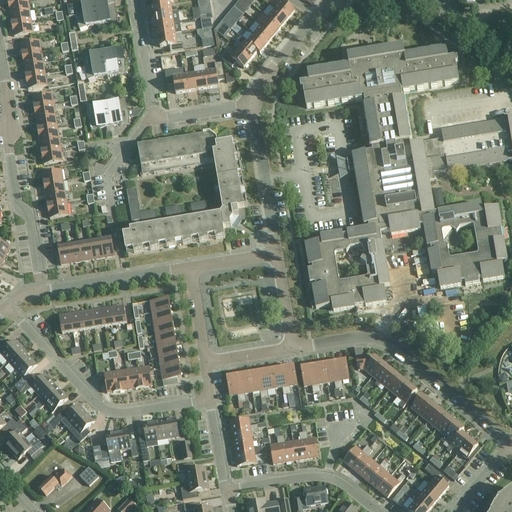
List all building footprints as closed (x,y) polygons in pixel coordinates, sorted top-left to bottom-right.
[(103,0),(94,2),(96,14),(116,10),(115,6),(116,6),(113,0),(103,0)] [(9,10),(10,15),(29,12),(27,1),(8,4),(9,10)] [(75,13),(76,17),(96,14),(94,2),(83,4),(75,3),(74,13),(75,13)] [(153,5),(154,16),(172,13),(170,3),(173,2),(153,5)] [(281,2),(274,10),(287,21),(294,13),(281,2)] [(116,14),(116,10),(96,14),(98,25),(108,24),(117,24),(117,14),(116,14)] [(274,10),(267,18),(280,30),(287,21),(274,10)] [(10,21),(11,26),(31,23),(29,12),(10,15),(11,20),(10,21)] [(154,16),(156,27),(174,24),(172,13),(154,16)] [(87,27),(98,25),(96,14),(76,17),(76,21),(79,30),(87,27)] [(267,18),(260,27),(274,38),(280,30),(267,18)] [(33,35),(31,23),(11,26),(12,32),(13,32),(14,38),(33,35)] [(156,27),(158,37),(175,35),(174,24),(156,27)] [(198,27),(199,37),(209,36),(208,27),(198,27)] [(260,27),(253,35),(267,46),(274,38),(260,27)] [(170,54),(184,52),(181,34),(175,35),(158,37),(160,48),(169,47),(170,54)] [(260,55),(267,46),(253,35),(246,43),(260,55)] [(260,55),(246,43),(240,38),(233,47),(237,50),(251,61),(257,53),(260,55)] [(21,51),(22,57),(41,53),(39,42),(20,45),(21,51)] [(113,51),(102,53),(104,64),(124,61),(123,57),(124,57),(121,48),(113,51)] [(367,128),(368,135),(369,134),(370,142),(369,142),(370,149),(372,148),(373,152),(352,155),(353,164),(347,166),(347,168),(347,172),(355,170),(364,229),(320,237),(321,242),(305,245),(309,270),(308,271),(310,285),(311,285),(316,310),(332,307),(333,313),(387,304),(384,288),(390,287),(381,234),(390,232),(391,237),(424,231),(431,275),(437,274),(440,290),(465,286),(465,287),(479,285),(479,283),(504,279),(502,263),(507,262),(498,208),(482,211),(481,205),(434,213),(428,176),(511,161),(511,119),(441,132),(443,143),(439,144),(438,141),(409,146),(409,142),(411,142),(410,135),(408,135),(407,128),(409,128),(408,121),(406,121),(405,114),(406,114),(405,107),(404,108),(402,100),(400,92),(403,92),(403,94),(410,93),(409,91),(417,90),(417,91),(423,90),(423,89),(431,88),(431,89),(437,88),(437,87),(444,86),(444,87),(451,86),(451,85),(459,84),(456,65),(458,65),(457,59),(448,60),(446,50),(438,52),(438,50),(432,51),(432,53),(424,54),(424,53),(418,54),(418,55),(411,57),(410,55),(404,56),(402,48),(347,57),(349,66),(342,67),(342,68),(335,70),(335,68),(328,69),(328,71),(321,72),(321,70),(314,72),(315,73),(307,74),(309,84),(300,85),(301,91),(303,90),(306,109),(313,108),(314,109),(320,108),(320,106),(327,105),(328,107),(334,106),(334,104),(341,103),(341,104),(348,103),(348,102),(355,100),(355,102),(362,101),(362,99),(364,99),(365,107),(364,107),(366,114),(364,114),(365,121),(367,121),(368,128),(367,128)] [(226,54),(221,60),(232,68),(236,63),(243,70),(251,61),(237,50),(230,58),(226,54)] [(23,62),(24,68),(43,64),(41,53),(22,57),(23,62)] [(83,64),(84,68),(104,64),(102,53),(92,54),(83,54),(83,64)] [(125,65),(124,61),(104,64),(106,76),(117,74),(125,75),(125,65)] [(24,73),(25,79),(45,76),(43,64),(24,68),(25,73),(24,73)] [(95,78),(106,76),(104,64),(84,68),(85,72),(84,72),(87,81),(95,78)] [(224,81),(224,77),(221,64),(214,65),(215,71),(205,72),(208,90),(219,88),(218,82),(224,81)] [(175,95),(186,93),(183,76),(173,78),(172,72),(165,73),(167,86),(174,85),(175,95)] [(205,72),(194,74),(197,91),(208,90),(205,72)] [(194,74),(183,76),(186,93),(197,91),(194,74)] [(47,87),(45,76),(25,79),(26,85),(27,85),(28,90),(47,87)] [(33,104),(34,110),(53,106),(51,95),(32,98),(33,104)] [(116,102),(106,104),(108,116),(128,113),(127,108),(128,108),(124,99),(116,102)] [(87,115),(88,120),(108,116),(106,104),(95,106),(87,106),(86,115),(87,115)] [(35,115),(36,121),(55,117),(53,106),(34,110),(35,115)] [(129,117),(128,113),(108,116),(111,134),(112,138),(118,137),(117,132),(115,132),(113,127),(120,126),(129,126),(129,117)] [(106,135),(111,134),(108,116),(88,120),(88,124),(91,133),(99,130),(106,128),(106,134),(106,135)] [(36,126),(37,132),(57,129),(55,117),(36,121),(37,126),(36,126)] [(39,138),(40,143),(59,140),(57,129),(37,132),(38,138),(39,138)] [(216,170),(217,180),(218,186),(220,199),(222,207),(222,212),(220,215),(129,230),(130,234),(122,235),(125,252),(133,251),(134,254),(143,253),(142,249),(149,248),(150,252),(159,250),(159,246),(166,245),(166,249),(176,247),(175,244),(182,242),(183,246),(192,244),(191,241),(198,240),(199,243),(208,241),(208,238),(215,237),(215,240),(225,238),(223,229),(231,228),(234,223),(239,217),(237,209),(246,208),(245,198),(241,199),(240,192),(244,191),(242,182),(239,183),(238,176),(241,175),(240,165),(236,166),(235,159),(239,158),(237,149),(233,150),(232,142),(217,145),(216,138),(209,133),(203,134),(203,136),(201,136),(141,146),(137,147),(139,159),(142,177),(215,165),(216,170)] [(40,149),(41,154),(61,151),(59,140),(40,143),(41,149),(40,149)] [(63,163),(61,151),(41,154),(42,160),(43,160),(44,166),(63,163)] [(348,175),(347,172),(347,168),(347,166),(346,164),(334,159),(338,182),(348,175)] [(42,180),(43,186),(63,183),(61,171),(42,174),(43,180),(42,180)] [(45,192),(45,197),(65,194),(63,183),(43,186),(44,192),(45,192)] [(139,213),(138,205),(136,190),(126,192),(129,207),(131,223),(141,221),(141,223),(156,221),(155,211),(139,213)] [(46,203),(47,208),(66,205),(65,194),(45,197),(46,203)] [(204,202),(190,205),(192,215),(208,212),(206,204),(204,202)] [(68,217),(66,205),(47,208),(48,214),(49,220),(68,217)] [(180,206),(165,209),(167,219),(182,216),(180,206)] [(111,240),(100,242),(103,259),(114,258),(111,240)] [(100,242),(90,243),(93,261),(103,259),(100,242)] [(10,249),(0,243),(0,256),(5,259),(10,249)] [(90,243),(79,245),(82,263),(93,261),(90,243)] [(79,245),(69,247),(72,265),(82,263),(79,245)] [(69,247),(58,249),(61,267),(72,265),(69,247)] [(150,303),(152,314),(171,311),(169,300),(150,303)] [(123,307),(112,309),(115,326),(126,325),(123,307)] [(112,309),(102,310),(105,328),(115,326),(112,309)] [(102,310),(91,312),(94,330),(105,328),(102,310)] [(152,314),(153,325),(173,322),(171,311),(152,314)] [(91,312),(81,314),(83,331),(94,330),(91,312)] [(81,314),(70,316),(73,333),(83,331),(81,314)] [(59,317),(62,335),(73,333),(70,316),(59,317)] [(153,325),(155,337),(174,334),(173,322),(153,325)] [(155,337),(157,348),(176,345),(174,334),(155,337)] [(0,354),(0,355),(8,363),(22,350),(14,342),(3,352),(0,349),(0,354)] [(83,352),(91,350),(90,343),(82,345),(83,352)] [(157,348),(159,359),(178,356),(176,345),(157,348)] [(8,363),(15,371),(29,358),(22,350),(8,363)] [(159,359),(161,370),(180,367),(178,356),(159,359)] [(363,371),(364,371),(372,378),(383,365),(375,357),(372,361),(368,357),(356,360),(358,372),(363,371)] [(18,392),(30,382),(26,377),(37,366),(29,358),(15,371),(23,380),(14,388),(18,392)] [(335,363),(339,390),(343,390),(342,382),(349,381),(346,362),(335,363)] [(335,363),(323,365),(326,384),(334,383),(335,391),(339,390),(335,363)] [(323,365),(312,367),(317,394),(320,393),(319,386),(326,384),(323,365)] [(372,378),(377,382),(375,386),(377,388),(380,385),(392,371),(383,365),(372,378)] [(180,367),(161,370),(163,388),(177,386),(177,380),(182,379),(180,367)] [(294,367),(283,369),(287,396),(291,395),(290,387),(297,386),(294,367)] [(312,367),(301,369),(304,388),(311,387),(313,395),(317,394),(312,367)] [(149,368),(138,370),(141,389),(152,387),(149,368)] [(283,369),(271,371),(274,390),(282,389),(283,396),(287,396),(283,369)] [(138,370),(127,372),(130,391),(141,389),(138,370)] [(271,371),(260,373),(265,399),(268,399),(267,391),(274,390),(271,371)] [(380,385),(389,392),(400,378),(392,371),(380,385)] [(127,372),(115,373),(118,393),(130,391),(127,372)] [(107,394),(118,393),(115,373),(104,375),(107,394)] [(260,373),(249,375),(252,394),(259,392),(261,400),(265,399),(260,373)] [(45,375),(34,386),(30,382),(18,392),(22,397),(27,392),(31,395),(34,392),(38,397),(53,384),(45,375)] [(249,375),(238,376),(242,403),(246,403),(245,395),(252,394),(249,375)] [(238,376),(226,378),(229,398),(237,396),(238,404),(242,403),(238,376)] [(389,392),(397,399),(408,385),(400,378),(389,392)] [(38,397),(46,405),(60,392),(53,384),(38,397)] [(403,410),(417,392),(408,385),(397,399),(402,402),(399,406),(403,410)] [(53,413),(68,400),(60,392),(46,405),(53,413)] [(378,406),(382,400),(372,394),(368,400),(378,406)] [(419,416),(430,403),(422,396),(410,409),(419,416)] [(419,416),(427,423),(439,410),(430,403),(419,416)] [(72,428),(87,415),(79,406),(64,419),(63,421),(59,416),(55,419),(50,425),(54,429),(61,423),(68,431),(72,428)] [(33,407),(27,413),(31,419),(38,412),(33,407)] [(387,410),(383,414),(393,422),(396,418),(387,410)] [(427,423),(436,430),(447,416),(439,410),(427,423)] [(48,427),(50,425),(55,419),(51,415),(43,421),(48,427)] [(94,423),(87,415),(72,428),(68,431),(80,444),(90,434),(86,430),(94,423)] [(436,430),(444,437),(455,423),(447,416),(436,430)] [(6,425),(0,418),(0,431),(4,428),(8,433),(11,430),(10,430),(16,425),(16,424),(12,420),(6,425)] [(176,419),(165,421),(168,440),(179,439),(176,419)] [(229,422),(231,434),(258,429),(266,428),(265,424),(257,425),(250,427),(248,419),(229,422)] [(165,421),(154,423),(157,442),(168,440),(165,421)] [(24,426),(19,422),(16,424),(16,425),(10,430),(11,430),(14,434),(3,445),(10,453),(25,440),(18,432),(24,426)] [(154,423),(143,425),(146,447),(147,447),(147,449),(158,447),(157,442),(154,423)] [(448,440),(452,444),(461,433),(464,430),(455,423),(444,437),(440,442),(444,445),(448,440)] [(33,433),(40,441),(46,436),(39,428),(33,433)] [(231,434),(233,445),(252,442),(251,435),(259,433),(258,429),(231,434)] [(129,443),(128,431),(116,433),(120,453),(131,451),(132,459),(138,458),(135,442),(129,443)] [(92,449),(95,465),(110,462),(110,465),(122,463),(120,453),(116,433),(105,435),(107,447),(92,449)] [(306,433),(302,434),(307,460),(318,458),(315,439),(308,441),(306,433)] [(452,444),(450,447),(446,451),(450,454),(453,449),(458,454),(469,440),(461,433),(452,444)] [(300,442),(292,443),(296,462),(307,460),(302,434),(299,434),(300,442)] [(27,454),(31,458),(43,448),(35,439),(31,435),(25,440),(10,453),(18,462),(27,454)] [(277,446),(270,447),(273,466),(284,464),(280,437),(276,438),(277,446)] [(284,437),(280,437),(284,464),(296,462),(292,443),(285,444),(284,437)] [(426,439),(423,446),(432,451),(436,444),(426,439)] [(481,449),(469,440),(458,454),(469,463),(481,449)] [(233,445),(235,456),(262,452),(261,448),(253,449),(252,442),(233,445)] [(189,443),(180,445),(183,461),(192,460),(189,443)] [(140,448),(143,464),(149,463),(147,449),(147,447),(146,447),(140,448)] [(343,463),(352,470),(369,449),(366,447),(361,453),(355,448),(343,463)] [(352,470),(361,477),(373,463),(367,458),(372,452),(369,449),(352,470)] [(262,456),(262,452),(235,456),(237,468),(256,465),(255,457),(262,456)] [(429,462),(434,466),(437,463),(439,460),(435,456),(432,459),(429,462)] [(361,477),(370,485),(387,464),(384,461),(379,467),(373,463),(361,477)] [(370,485),(378,492),(391,477),(385,472),(390,466),(387,464),(370,485)] [(177,467),(178,473),(186,472),(188,483),(207,480),(205,469),(194,471),(193,465),(177,467)] [(434,479),(428,486),(442,497),(449,489),(436,478),(439,474),(429,466),(424,471),(434,479)] [(414,470),(410,467),(406,472),(410,475),(414,470)] [(443,473),(451,480),(456,474),(447,467),(443,473)] [(89,488),(95,482),(99,479),(89,469),(79,478),(81,479),(89,488)] [(61,488),(72,478),(64,470),(53,480),(50,477),(38,489),(46,498),(58,485),(61,488)] [(396,482),(391,477),(378,492),(387,500),(405,479),(401,476),(396,482)] [(209,491),(207,480),(188,483),(189,489),(181,490),(183,502),(198,499),(197,493),(209,491)] [(126,484),(128,492),(137,490),(135,482),(126,484)] [(428,486),(421,494),(435,505),(442,497),(428,486)] [(292,501),(294,511),(302,511),(309,511),(308,507),(327,504),(325,488),(304,492),(305,502),(301,503),(301,499),(292,501)] [(511,511),(511,489),(503,496),(498,500),(496,503),(493,509),(491,511),(511,511)] [(421,494),(414,502),(425,511),(429,511),(435,505),(421,494)] [(425,511),(414,502),(410,499),(403,507),(408,510),(407,511),(408,511),(425,511)] [(129,500),(118,511),(130,511),(136,507),(129,500)] [(280,502),(281,511),(290,511),(288,500),(280,502)] [(107,511),(108,511),(98,502),(88,511),(107,511)] [(264,502),(247,505),(248,511),(278,511),(277,503),(265,506),(264,502)]
